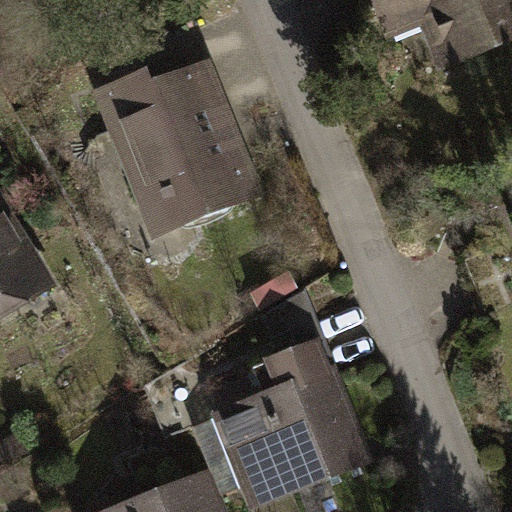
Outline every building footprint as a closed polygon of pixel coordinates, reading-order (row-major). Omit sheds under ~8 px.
[(511,0),(370,0),(388,45),(420,33),(437,80),(511,52),(511,0)] [(144,79),(91,100),(151,248),(266,202),(209,62),(147,87),(144,79)] [(0,335),(63,300),(0,189),(0,335)] [(511,237),(452,260),(478,329),(511,316),(511,237)] [(254,400),(210,417),(247,511),(262,511),(296,499),(301,511),(351,511),(357,510),(345,480),(377,468),(310,296),(267,323),(280,355),(242,370),(254,400)] [(22,441),(0,452),(0,457),(8,473),(33,461),(22,441)] [(219,511),(207,481),(127,511),(219,511)]
